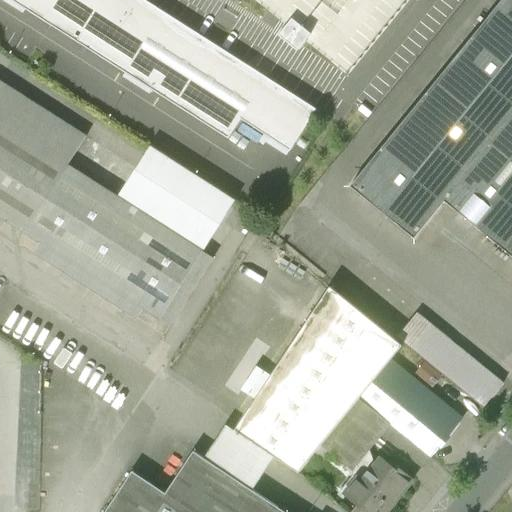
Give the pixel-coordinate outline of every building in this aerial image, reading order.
[(316,110),(144,0),(9,0),(228,139),(240,120),(290,151),(316,110)] [(256,0),(287,25),(280,35),(299,50),(306,41),(347,74),(407,0),(256,0)] [(511,0),(502,0),(348,189),(410,240),(441,202),(511,259),(511,0)] [(0,217),(41,243),(35,254),(137,319),(144,307),(162,318),(205,250),(122,198),(69,164),(86,138),(0,83),(0,217)] [(97,115),(63,94),(54,107),(64,113),(89,128),(97,115)] [(236,202),(153,150),(122,198),(205,250),(236,202)] [(362,268),(340,295),(403,346),(422,361),(442,377),(484,411),(506,384),(362,268)] [(332,289),(236,433),(275,458),(300,474),(323,446),(392,360),(403,346),(340,295),(332,289)] [(323,446),(355,471),(393,423),(434,456),(465,419),(430,391),(410,375),(392,360),(323,446)] [(422,361),(410,375),(430,391),(442,377),(422,361)] [(218,444),(206,464),(252,494),(264,475),(275,458),(236,433),(229,428),(218,444)] [(194,456),(166,499),(130,476),(106,511),(279,511),(252,494),(194,456)] [(346,498),(358,509),(362,511),(388,511),(413,484),(381,457),(346,498)]
